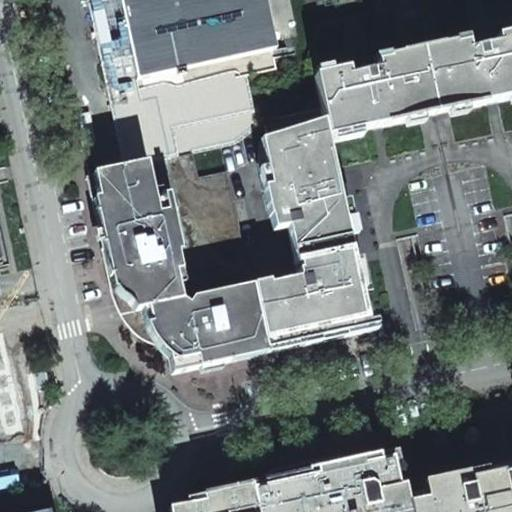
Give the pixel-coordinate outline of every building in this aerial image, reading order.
[(266,0),(87,0),(106,87),(273,50),(277,49),(266,0)] [(434,116),(487,104),(493,103),(499,101),(511,98),(511,34),(493,39),(495,46),(468,51),(466,44),(421,54),(434,116)] [(493,39),(466,44),(468,51),(495,46),(493,39)] [(179,153),(253,137),(240,79),(277,71),(273,50),(106,87),(124,169),(180,157),(179,153)] [(327,139),(368,130),(375,129),(381,127),(430,117),(434,116),(421,54),(417,55),(376,64),(377,71),(347,78),(345,71),(313,78),(319,106),(324,126),(327,139)] [(347,78),(377,71),(376,64),(345,71),(347,78)] [(309,114),(266,123),(268,138),(324,126),(319,106),(308,108),(309,114)] [(343,211),(335,177),(327,139),(324,126),(268,138),(272,155),(278,186),(283,209),(287,230),(298,281),(269,288),(268,284),(252,287),(264,347),(315,336),(316,341),(341,336),(339,331),(368,325),(367,321),(345,221),(343,211)] [(266,356),(265,351),(264,347),(252,287),(226,173),(198,178),(193,154),(180,157),(124,169),(85,178),(92,205),(105,269),(110,292),(121,314),(127,325),(132,332),(135,335),(140,337),(150,339),(153,344),(168,360),(171,376),(220,365),(228,364),(266,356)] [(278,186),(272,155),(260,157),(265,190),(278,186)] [(283,209),(278,186),(265,190),(269,212),(283,209)] [(269,212),(274,233),(287,230),(283,209),(269,212)] [(34,294),(0,301),(0,506),(51,495),(41,452),(44,423),(56,398),(34,294)] [(407,511),(405,505),(402,489),(402,488),(396,489),(390,462),(380,464),(379,459),(336,467),(334,461),(278,474),(280,481),(267,484),(185,502),(186,508),(181,509),(178,511),(407,511)] [(402,489),(405,505),(407,511),(511,511),(511,477),(510,477),(504,479),(484,481),(481,472),(423,485),(402,489)] [(278,474),(266,476),(267,484),(280,481),(278,474)]
